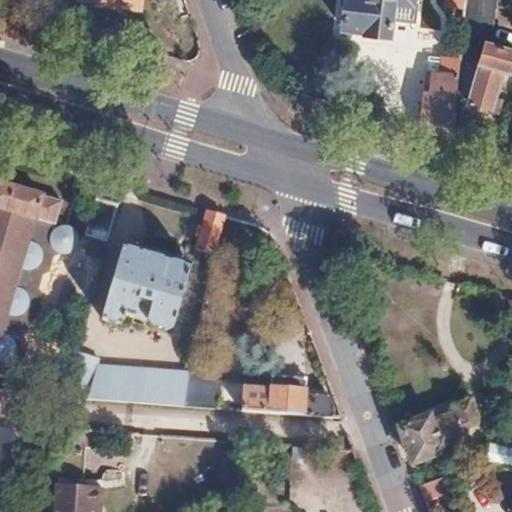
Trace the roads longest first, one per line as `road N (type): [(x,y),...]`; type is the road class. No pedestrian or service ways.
road 1 (tertiary): [(394,511),(310,278),(295,188)]
road 2 (primary): [(0,100),(295,188)]
road 3 (primary): [(511,220),(248,139)]
road 4 (primary): [(248,139),(0,63)]
road 5 (primary): [(295,188),(511,253)]
road 6 (residential): [(248,139),(203,0)]
